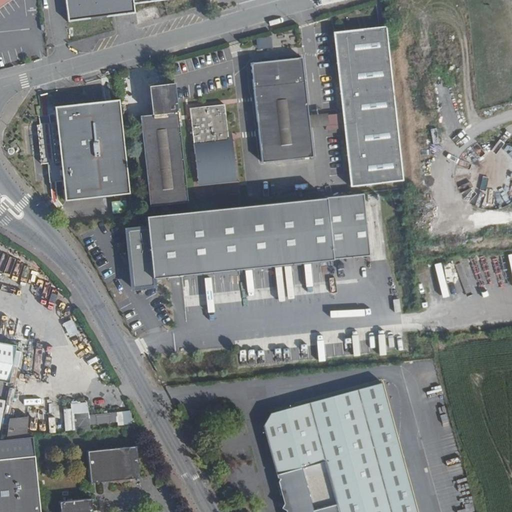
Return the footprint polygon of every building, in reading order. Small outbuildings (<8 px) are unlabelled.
[(131,0),(62,0),(65,18),(133,10),(131,0)] [(403,180),(387,24),(334,29),(342,109),(322,111),(323,127),(344,125),(351,186),(403,180)] [(313,157),(303,56),(253,59),(262,161),(313,157)] [(186,201),(176,78),(149,80),(152,112),(141,113),(148,205),(186,201)] [(232,174),(227,103),(192,105),(196,176),(232,174)] [(369,257),(362,195),(146,215),(147,228),(127,229),(132,287),(153,285),(152,277),(369,257)] [(113,211),(126,211),(126,200),(112,201),(113,211)] [(62,325),(69,338),(79,332),(71,319),(62,325)] [(0,380),(9,382),(16,346),(0,342),(0,380)] [(418,511),(385,382),(358,389),(392,511),(418,511)] [(392,511),(358,389),(273,411),(298,511),(392,511)] [(71,425),(69,404),(61,404),(63,426),(71,425)] [(124,419),(123,406),(87,410),(87,407),(71,408),(73,425),(91,423),(90,419),(118,416),(119,420),(124,419)] [(40,511),(32,432),(0,436),(0,511),(40,511)] [(139,474),(135,440),(86,445),(89,478),(139,474)] [(92,511),(91,492),(58,495),(59,511),(92,511)]
